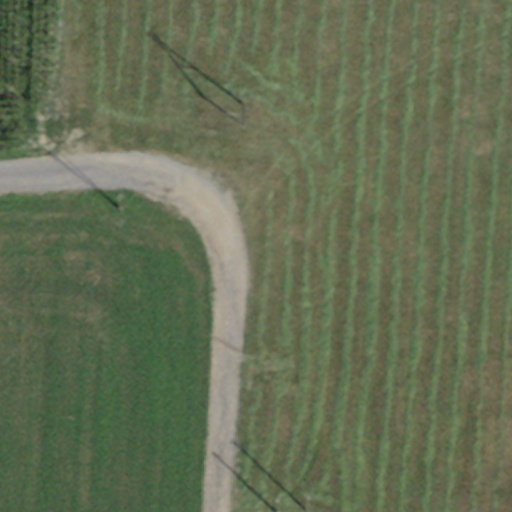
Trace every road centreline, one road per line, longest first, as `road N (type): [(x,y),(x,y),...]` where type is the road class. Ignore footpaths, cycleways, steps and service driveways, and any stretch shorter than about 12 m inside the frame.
road 1 (track): [(213,511),(228,275),(214,213),(169,181),(0,175)]
road 2 (track): [(58,175),(63,0)]
